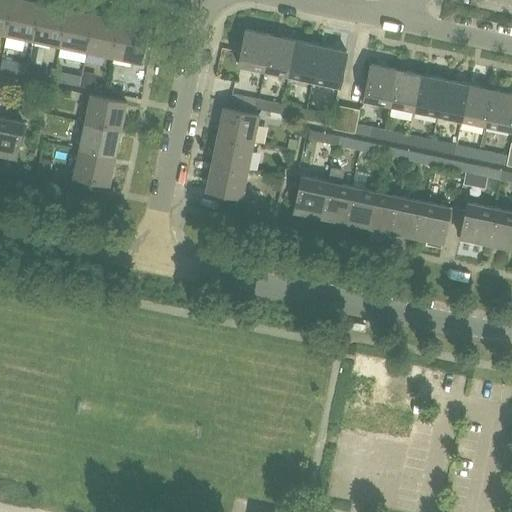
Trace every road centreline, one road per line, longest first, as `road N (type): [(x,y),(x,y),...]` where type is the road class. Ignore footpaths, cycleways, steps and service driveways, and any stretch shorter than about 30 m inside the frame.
road 1 (residential): [(511,338),(154,260)]
road 2 (residential): [(154,260),(205,0)]
road 3 (residential): [(154,260),(0,231)]
road 4 (residential): [(409,24),(282,0)]
